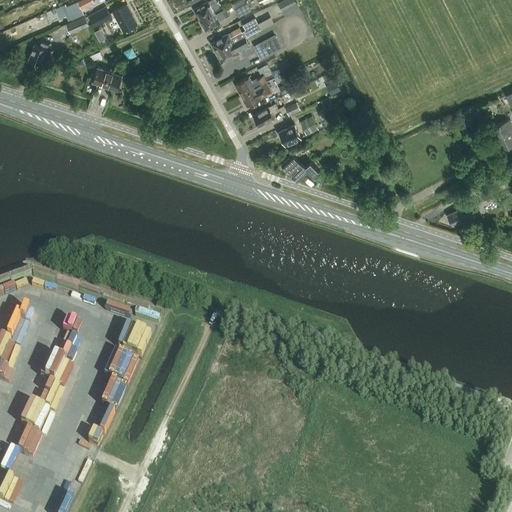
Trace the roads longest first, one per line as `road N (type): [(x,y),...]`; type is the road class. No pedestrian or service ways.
road 1 (secondary): [(511,275),(232,185)]
road 2 (unclassified): [(232,185),(240,151),(156,0)]
road 3 (track): [(120,511),(206,332)]
road 4 (secondary): [(110,144),(232,185)]
